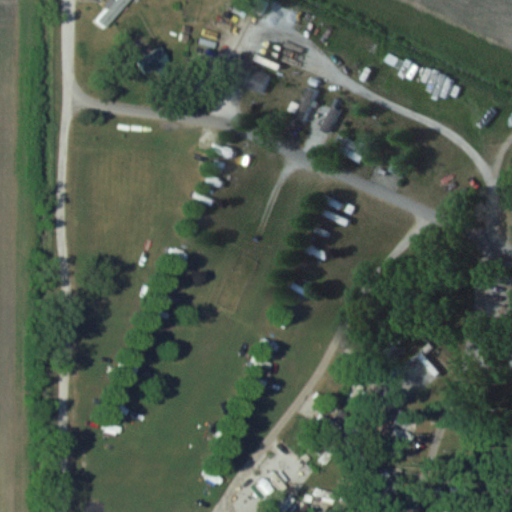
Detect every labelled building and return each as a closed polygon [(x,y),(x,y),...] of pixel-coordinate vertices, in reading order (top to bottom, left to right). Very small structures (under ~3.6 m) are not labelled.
[(109,0),(105,5),(107,7),(95,18),(102,25),(127,0),(109,0)] [(136,61),(147,76),(168,59),(156,45),(136,61)] [(262,94),(271,76),(251,66),(242,84),(262,94)] [(318,90),(309,86),(296,118),(305,122),(318,90)] [(361,161),(368,146),(340,133),(333,148),(361,161)]
